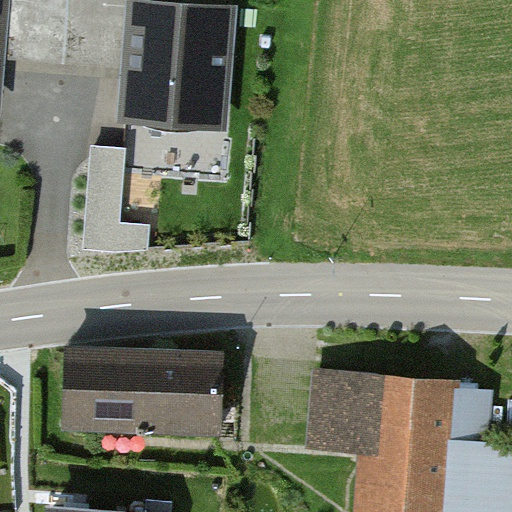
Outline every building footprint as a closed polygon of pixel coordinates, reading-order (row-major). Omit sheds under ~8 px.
[(0,0),(0,56),(62,61),(66,0),(0,0)] [(68,0),(66,0),(62,61),(127,65),(124,115),(223,121),(230,10),(68,0)] [(93,238),(129,239),(132,149),(96,148),(93,238)] [(63,427),(221,433),(223,365),(66,359),(63,427)] [(483,511),(491,396),(323,385),(319,445),(365,448),(360,511),(483,511)]
